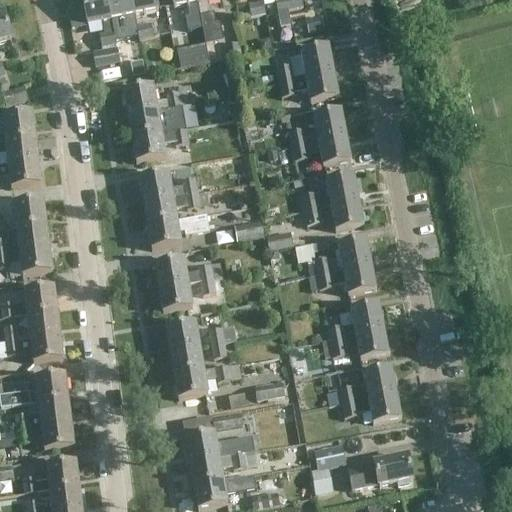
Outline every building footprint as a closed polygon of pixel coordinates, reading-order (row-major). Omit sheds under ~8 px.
[(80,0),(86,28),(101,25),(103,37),(98,38),(100,50),(115,47),(113,35),(110,23),(105,0),(80,0)] [(105,0),(110,23),(123,20),(126,32),(121,33),(123,46),(138,43),(136,30),(135,21),(134,21),(133,18),(129,0),(105,0)] [(154,0),(129,0),(133,18),(157,14),(154,0)] [(170,0),(172,10),(186,8),(196,6),(194,0),(170,0)] [(208,16),(206,4),(220,1),(219,0),(194,0),(196,6),(198,18),(201,31),(204,47),(222,44),(219,26),(215,26),(213,15),(208,16)] [(285,0),(286,1),(288,13),(287,13),(289,24),(304,21),(302,10),(300,0),(285,0)] [(278,15),(287,13),(288,13),(286,1),(275,3),(278,15)] [(249,21),(264,18),(261,6),(247,8),(249,21)] [(3,17),(0,17),(0,46),(10,44),(3,17)] [(198,18),(185,21),(187,34),(201,31),(198,18)] [(84,22),(71,24),(73,36),(85,34),(84,22)] [(150,28),(136,30),(138,43),(153,40),(150,28)] [(240,58),(237,46),(223,49),(225,60),(240,58)] [(118,65),(115,47),(100,50),(101,53),(91,55),(94,70),(118,65)] [(299,57),(304,82),(332,76),(327,51),(299,57)] [(289,70),(276,72),(279,86),(291,84),(289,70)] [(306,94),(309,106),(337,101),(332,76),(304,82),(291,84),(279,86),(282,102),(294,99),(294,97),(306,94)] [(2,97),(6,109),(26,103),(22,91),(2,97)] [(123,96),(127,120),(156,114),(168,113),(182,110),(179,95),(165,97),(166,103),(154,104),(152,91),(123,96)] [(127,120),(131,143),(160,138),(159,128),(184,124),(182,110),(168,113),(156,114),(127,120)] [(314,134),(302,136),(302,134),(289,136),(292,151),(345,140),(340,115),(312,121),(314,134)] [(1,121),(4,145),(33,141),(31,117),(1,121)] [(248,145),(258,142),(254,125),(245,127),(248,145)] [(160,138),(131,143),(135,167),(164,162),(162,147),(173,145),(174,150),(189,148),(186,133),(172,136),(160,138)] [(306,160),(319,158),(321,170),(350,165),(345,140),(292,151),(295,166),(307,163),(306,160)] [(4,145),(7,168),(36,164),(33,141),(4,145)] [(0,180),(8,180),(10,192),(39,189),(36,164),(7,168),(0,168),(0,180)] [(138,183),(142,207),(206,196),(205,196),(195,197),(195,191),(193,182),(180,185),(181,190),(170,192),(167,178),(138,183)] [(325,186),(330,210),(358,205),(353,180),(325,186)] [(175,225),(173,212),(185,210),(185,214),(208,210),(206,196),(142,207),(146,230),(175,225)] [(302,201),(305,216),(317,213),(314,199),(302,201)] [(14,221),(16,232),(45,229),(42,205),(13,208),(14,221)] [(363,230),(358,205),(330,210),(334,235),(363,230)] [(317,213),(305,216),(308,231),(320,228),(317,213)] [(175,225),(146,230),(150,254),(180,249),(177,235),(189,234),(189,237),(209,234),(206,219),(187,222),(187,223),(175,225)] [(236,246),(264,241),(261,225),(233,230),(236,246)] [(45,229),(16,232),(18,256),(48,252),(45,229)] [(265,242),(268,255),(292,250),(289,237),(265,242)] [(314,264),(315,267),(307,269),(309,280),(370,268),(365,244),(337,249),(340,262),(327,265),(327,262),(314,264)] [(7,257),(0,257),(0,273),(9,273),(8,268),(20,267),(21,280),(51,276),(48,252),(18,256),(7,257)] [(197,275),(185,277),(183,264),(153,270),(157,293),(187,288),(187,287),(199,285),(222,281),(219,267),(196,271),(197,275)] [(333,292),(332,289),(345,287),(347,299),(375,293),(370,268),(309,280),(309,281),(317,280),(320,294),(333,292)] [(222,281),(199,285),(201,296),(202,301),(214,299),(214,297),(224,295),(222,281)] [(191,312),(187,287),(187,288),(157,293),(162,317),(191,312)] [(15,322),(15,321),(26,320),(56,316),(53,292),(23,296),(25,308),(13,309),(13,307),(0,309),(2,323),(15,322)] [(350,314),(354,339),(383,334),(378,309),(350,314)] [(28,332),(16,333),(16,330),(3,332),(5,346),(59,339),(56,316),(26,320),(28,332)] [(164,333),(169,357),(198,351),(194,327),(164,333)] [(327,344),(328,348),(343,345),(340,330),(325,333),(327,344)] [(207,334),(210,349),(224,347),(235,345),(233,331),(220,333),(220,332),(207,334)] [(387,358),(383,334),(354,339),(359,364),(387,358)] [(19,357),(31,355),(32,367),(62,364),(59,339),(5,346),(5,347),(0,347),(0,362),(7,362),(19,360),(19,357)] [(343,345),(328,348),(330,359),(331,363),(345,360),(343,345)] [(224,347),(210,349),(212,364),(226,361),(224,349),(224,347)] [(169,357),(173,380),(202,375),(198,351),(169,357)] [(216,387),(229,385),(241,382),(238,368),(214,372),(216,387)] [(365,391),(352,393),(352,391),(339,393),(340,395),(325,398),(328,410),(342,407),(342,408),(395,397),(390,373),(362,378),(365,391)] [(206,399),(202,375),(173,380),(177,404),(206,399)] [(0,410),(37,407),(66,403),(63,379),(34,383),(35,396),(28,397),(28,395),(0,397),(0,410)] [(253,391),(255,406),(284,401),(282,386),(253,391)] [(357,418),(369,416),(372,428),(400,422),(395,397),(342,408),(345,423),(357,421),(357,418)] [(38,420),(27,421),(26,417),(13,419),(15,433),(69,427),(66,403),(37,407),(38,420)] [(211,421),(213,434),(242,430),(240,416),(211,421)] [(29,442),(41,441),(43,454),(72,451),(69,427),(15,433),(17,449),(30,447),(29,442)] [(323,433),(310,437),(313,449),(326,445),(323,433)] [(250,440),(215,446),(214,438),(184,443),(188,467),(242,457),(253,455),(250,440)] [(341,448),(345,467),(372,461),(370,452),(358,455),(356,445),(341,448)] [(317,475),(345,470),(341,449),(313,454),(317,475)] [(220,472),(231,470),(232,474),(244,472),(242,457),(188,467),(192,490),(222,485),(220,472)] [(407,460),(373,467),(373,469),(347,474),(351,493),(377,488),(377,490),(397,487),(398,490),(411,488),(410,484),(412,484),(407,460)] [(36,496),(48,494),(56,493),(78,491),(75,466),(45,470),(47,484),(35,486),(35,482),(22,483),(24,498),(36,496)] [(0,469),(0,483),(12,483),(10,469),(0,469)] [(222,485),(192,490),(196,511),(207,511),(226,509),(224,498),(222,485)] [(334,490),(313,494),(315,506),(336,502),(334,490)] [(80,511),(78,491),(56,493),(48,494),(50,508),(42,508),(38,509),(38,511),(80,511)] [(265,511),(279,510),(278,507),(282,506),(280,497),(277,497),(276,496),(250,502),(251,511),(265,511)]
